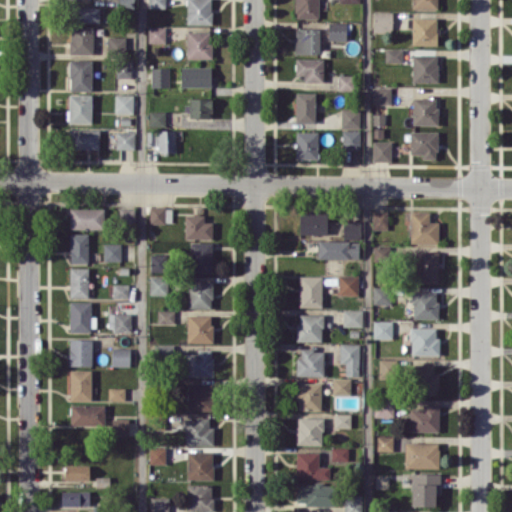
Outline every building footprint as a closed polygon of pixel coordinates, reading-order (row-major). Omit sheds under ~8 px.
[(134,8),(134,0),(118,0),(118,8),(134,8)] [(211,24),(211,0),(186,0),(187,24),(211,24)] [(318,0),(294,0),(295,17),(318,18),(318,0)] [(436,8),(436,0),(411,0),(412,8),(436,8)] [(99,23),(100,7),(76,6),(75,22),(99,23)] [(373,31),(392,30),(392,11),(373,11),(373,31)] [(437,45),(437,17),(412,17),(412,44),(437,45)] [(347,40),(346,22),(328,22),(329,40),(347,40)] [(93,53),(93,25),(69,26),(70,54),(93,53)] [(148,42),(166,42),(166,26),(148,26),(148,42)] [(294,53),(318,54),(319,28),(295,27),(294,53)] [(211,30),(186,31),(187,58),(212,58),(211,30)] [(108,36),(108,51),(125,51),(125,36),(108,36)] [(402,48),(385,49),(385,62),(402,62),(402,48)] [(437,81),(437,54),(412,54),(412,82),(437,81)] [(304,81),(323,81),(323,58),(295,58),(295,75),(304,74),(304,81)] [(92,60),(70,60),(70,91),(92,91),(92,60)] [(115,61),(116,78),(131,77),(131,60),(115,61)] [(169,86),(169,67),(151,67),(152,86),(169,86)] [(211,67),(181,67),(181,86),(211,86),(211,67)] [(352,74),(337,74),(338,90),(353,89),(352,74)] [(390,87),(372,86),(372,104),(390,104),(390,87)] [(296,122),(315,122),(315,92),(295,92),(296,122)] [(68,94),(69,123),(92,122),(91,94),(68,94)] [(114,113),(133,113),(134,94),(115,94),(114,113)] [(187,118),(212,117),(211,97),(187,98),(187,118)] [(437,125),(437,98),(413,97),(413,124),(437,125)] [(341,127),(359,127),(360,109),(341,108),(341,127)] [(149,111),(149,126),(165,126),(165,111),(149,111)] [(383,113),(373,114),(373,137),(384,137),(383,113)] [(99,148),(99,128),(68,129),(69,149),(99,148)] [(342,149),(360,148),(360,129),(342,130),(342,149)] [(176,152),(176,130),(147,130),(146,145),(158,145),(158,151),(176,152)] [(135,131),(116,131),(116,148),(134,149),(135,131)] [(318,131),(296,131),(295,158),(318,158),(318,131)] [(437,131),(410,131),(409,154),(424,154),(424,158),(437,158),(437,131)] [(391,141),(373,140),(372,160),(391,160),(391,141)] [(149,223),(171,223),(171,218),(165,218),(165,206),(149,206),(149,223)] [(70,229),(104,228),(104,207),(70,208),(70,229)] [(134,208),(119,208),(119,223),(134,223),(134,208)] [(387,230),(388,211),(372,210),(372,229),(387,230)] [(410,243),(438,243),(438,222),(429,222),(429,212),(410,211),(410,243)] [(327,213),(300,213),(299,234),(327,234),(327,213)] [(185,237),(212,238),(212,222),(204,222),(204,215),(185,214),(185,237)] [(361,220),(343,221),(343,238),(361,238),(361,220)] [(88,233),(70,233),(70,263),(88,262),(88,233)] [(318,257),(359,258),(359,241),(318,240),(318,257)] [(212,272),(212,242),(191,242),(191,272),(212,272)] [(121,243),(103,243),(104,261),(121,260),(121,243)] [(437,282),(438,251),(416,250),(415,282),(437,282)] [(151,272),(167,271),(167,252),(150,252),(151,272)] [(70,297),(88,297),(88,267),(70,267),(70,297)] [(299,307),(321,307),(321,275),(299,276),(299,307)] [(358,295),(358,275),(338,275),(338,295),(358,295)] [(149,294),(167,295),(168,277),(150,276),(149,294)] [(188,307),(212,308),(213,281),(188,281),(188,307)] [(128,283),(112,283),(112,297),(128,297),(128,283)] [(373,304),(390,304),(390,286),(372,286),(373,304)] [(412,318),(437,318),(437,291),(412,291),(412,318)] [(70,332),(91,331),(90,301),(69,301),(70,332)] [(362,309),(343,309),(343,326),(362,326),(362,309)] [(174,323),(174,310),(158,310),(158,323),(174,323)] [(131,330),(131,313),(108,313),(109,331),(131,330)] [(322,341),(323,314),(297,313),(297,340),(322,341)] [(187,341),(212,342),(212,315),(187,314),(187,341)] [(392,338),(392,320),(373,320),(373,338),(392,338)] [(411,355),(437,354),(437,327),(410,327),(411,355)] [(69,365),(92,365),(92,338),(69,338),(69,365)] [(339,362),(345,363),(345,375),(359,375),(359,343),(340,343),(339,362)] [(112,366),(130,366),(130,348),(112,348),(112,366)] [(212,376),(213,349),(198,349),(197,353),(184,353),(183,376),(212,376)] [(323,375),(324,349),(301,349),(300,357),(296,357),(296,375),(323,375)] [(379,377),(394,377),(394,359),(379,359),(379,377)] [(434,364),(415,364),(414,394),(438,394),(438,373),(434,373),(434,364)] [(69,400),(91,400),(92,370),(70,369),(69,400)] [(350,378),(332,378),(333,394),(350,394),(350,378)] [(320,410),(321,382),(297,382),(296,409),(320,410)] [(212,410),(213,384),(188,383),(188,410),(212,410)] [(109,400),(125,399),(124,387),(109,387),(109,400)] [(393,417),(393,397),(375,397),(374,416),(393,417)] [(70,424),(104,425),(104,404),(70,403),(70,424)] [(438,431),(439,404),(421,404),(421,408),(409,408),(409,431),(438,431)] [(351,427),(350,413),(334,413),(334,427),(351,427)] [(128,435),(129,418),(112,417),(112,435),(128,435)] [(296,444),(322,444),(322,417),(296,417),(296,444)] [(186,444),(213,445),(214,427),(208,427),(208,418),(186,418),(186,444)] [(377,450),(392,450),(392,435),(377,436),(377,450)] [(404,467),(439,468),(439,443),(404,442),(404,467)] [(149,463),(165,464),(166,447),(149,447),(149,463)] [(348,460),(347,447),(331,447),(332,461),(348,460)] [(187,478),(213,479),(213,451),(187,451),(187,478)] [(320,478),(320,451),(296,451),(296,478),(320,478)] [(89,480),(90,465),(65,464),(65,479),(89,480)] [(411,505),(435,505),(436,494),(439,494),(440,473),(412,473),(411,505)] [(109,476),(95,476),(95,486),(109,486),(109,476)] [(187,510),(212,510),(213,484),(187,483),(187,510)] [(296,504),(334,505),(334,485),(296,484),(296,504)] [(90,490),(61,491),(62,506),(90,505),(90,490)] [(361,511),(362,494),(344,494),(343,511),(361,511)] [(150,511),(157,511),(168,511),(169,497),(151,496),(150,511)]
